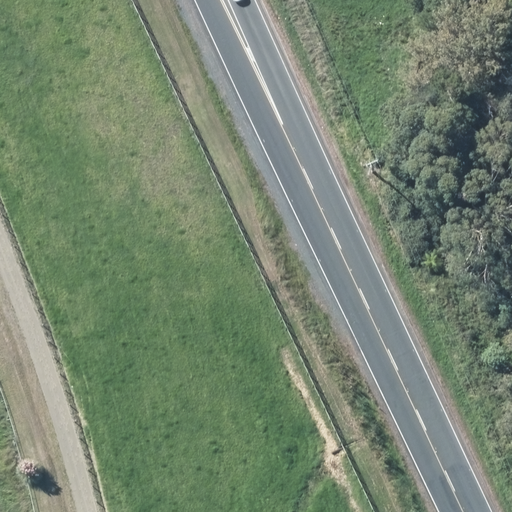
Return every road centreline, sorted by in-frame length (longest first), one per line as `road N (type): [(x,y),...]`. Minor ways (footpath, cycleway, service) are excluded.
road 1 (secondary): [(472,511),(231,0)]
road 2 (track): [(91,511),(80,426),(0,247)]
